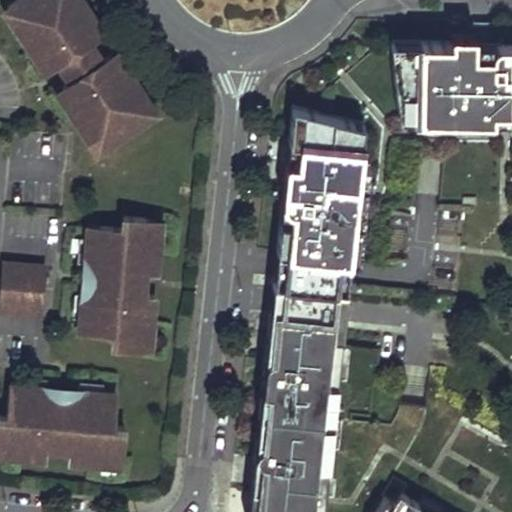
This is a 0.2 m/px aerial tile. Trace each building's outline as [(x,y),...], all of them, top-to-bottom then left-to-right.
[(15,0),(8,5),(23,29),(18,32),(31,53),(38,49),(49,66),(57,61),(91,39),(98,34),(86,17),(93,13),(84,0),(15,0)] [(23,29),(8,5),(2,8),(18,32),(23,29)] [(104,30),(93,13),(86,17),(98,34),(104,30)] [(390,63),(395,105),(417,106),(417,119),(480,120),(479,111),(507,111),(507,120),(511,120),(511,43),(472,42),(472,34),(448,33),(448,42),(418,42),(418,47),(398,48),(398,64),(390,63)] [(103,59),(91,39),(57,61),(70,80),(103,59)] [(418,42),(387,41),(390,63),(398,64),(398,48),(418,47),(418,42)] [(43,71),(49,66),(38,49),(31,53),(43,71)] [(117,50),(110,54),(122,71),(128,67),(117,50)] [(142,88),(128,67),(122,71),(110,54),(103,59),(70,80),(62,85),(73,103),(67,107),(81,128),(85,125),(101,148),(152,114),(137,91),(142,88)] [(73,103),(62,85),(56,89),(67,107),(73,103)] [(137,91),(152,114),(157,111),(142,88),(137,91)] [(286,159),(276,250),(349,257),(351,236),(353,220),(355,199),(356,183),(359,162),(360,145),(350,145),(352,118),(292,104),(288,140),(291,141),(289,159),(286,159)] [(395,105),(397,118),(417,119),(417,106),(395,105)] [(479,111),(480,120),(507,120),(507,111),(479,111)] [(360,145),(363,121),(352,118),(350,145),(360,145)] [(85,125),(81,128),(96,152),(101,148),(85,125)] [(366,184),(369,163),(359,162),(356,183),(366,184)] [(362,221),(365,200),(355,199),(353,220),(362,221)] [(155,240),(157,218),(123,215),(122,227),(87,224),(85,250),(89,250),(84,303),(80,303),(78,329),(113,332),(112,344),(146,347),(147,325),(153,326),(155,295),(142,293),(119,291),(121,268),(144,270),(157,271),(160,240),(155,240)] [(358,259),(361,237),(351,236),(349,257),(358,259)] [(89,250),(85,250),(80,303),(84,303),(89,250)] [(276,250),(273,280),(345,288),(349,257),(276,250)] [(44,263),(4,259),(0,305),(0,309),(40,313),(44,263)] [(144,270),(121,268),(119,291),(142,293),(144,270)] [(273,280),(270,311),(331,318),(330,332),(339,333),(345,288),(273,280)] [(251,485),(262,486),(258,511),(320,511),(323,494),(312,493),(314,477),(324,478),(325,467),(326,467),(328,447),(317,446),(322,405),(332,405),(332,394),(333,395),(339,345),(338,345),(339,333),(330,332),(331,318),(270,311),(251,485)] [(37,383),(10,380),(7,415),(0,414),(0,448),(14,450),(14,455),(45,457),(46,444),(48,421),(71,423),(69,446),(68,459),(99,463),(100,458),(121,460),(124,426),(112,425),(115,390),(89,387),(89,392),(36,387),(37,383)] [(89,392),(89,387),(37,383),(36,387),(89,392)] [(328,447),(333,395),(332,394),(332,405),(322,405),(317,446),(328,447)] [(71,423),(48,421),(46,444),(69,446),(71,423)] [(312,493),(323,494),(326,467),(325,467),(324,478),(314,477),(312,493)] [(251,485),(247,511),(258,511),(262,486),(251,485)] [(385,495),(374,511),(434,511),(432,511),(430,511),(413,511),(419,502),(402,492),(396,501),(385,495)] [(434,511),(436,511),(419,502),(413,511),(430,511),(432,511),(434,511)]
